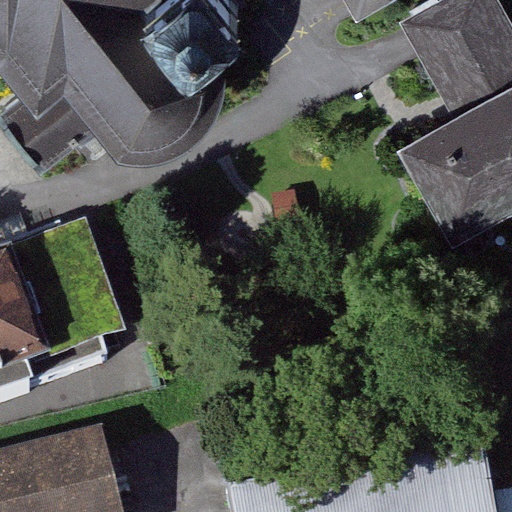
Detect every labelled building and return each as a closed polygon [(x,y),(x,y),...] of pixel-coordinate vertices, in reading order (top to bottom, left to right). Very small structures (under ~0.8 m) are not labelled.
[(191,0),(0,0),(0,83),(83,187),(241,61),(228,45),(218,36),(191,0)] [(257,0),(191,0),(218,36),(260,4),(257,0)] [(391,0),(353,0),(363,17),(391,0)] [(511,217),(511,13),(504,0),(462,0),(406,32),(453,114),(401,143),(460,247),(511,217)] [(77,249),(105,330),(122,325),(87,224),(37,241),(44,260),(77,249)] [(0,284),(0,378),(31,367),(0,284)] [(126,511),(108,440),(0,468),(0,511),(126,511)] [(239,511),(502,511),(494,462),(238,504),(239,511)]
